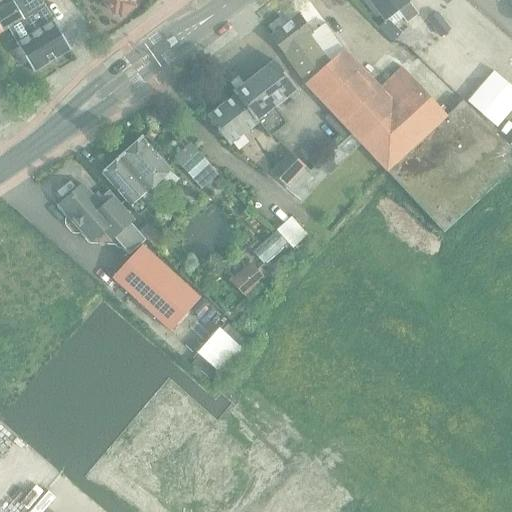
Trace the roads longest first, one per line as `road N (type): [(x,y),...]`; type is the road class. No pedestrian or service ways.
road 1 (unclassified): [(282,511),(318,467),(384,447),(408,453),(476,511)]
road 2 (secondary): [(136,57),(74,105),(42,144)]
road 3 (secondary): [(42,144),(147,72)]
